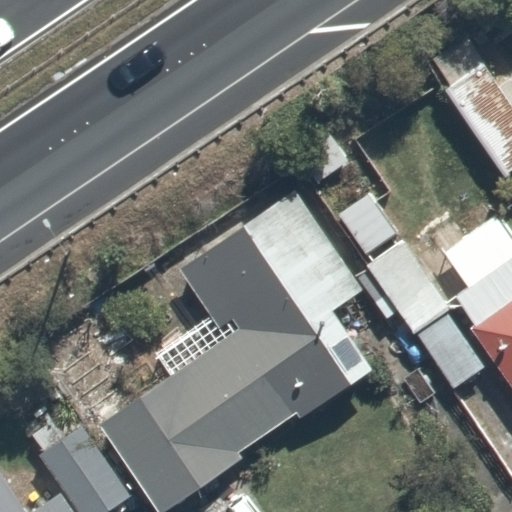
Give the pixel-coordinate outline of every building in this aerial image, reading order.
[(511,63),(481,19),(426,59),(511,178),(511,63)] [(324,110),(283,139),(458,390),(500,360),(511,377),(511,194),(502,180),(416,241),(324,110)] [(309,187),(188,268),(218,312),(164,348),(186,381),(119,426),(176,511),(183,511),(254,465),(248,456),(312,413),(317,420),(392,370),(352,309),(379,291),(309,187)] [(98,345),(65,370),(105,422),(138,397),(98,345)] [(51,455),(43,462),(84,511),(117,511),(145,490),(92,425),(75,439),(58,417),(36,436),(51,455)] [(49,511),(18,468),(0,480),(0,511),(49,511)]
